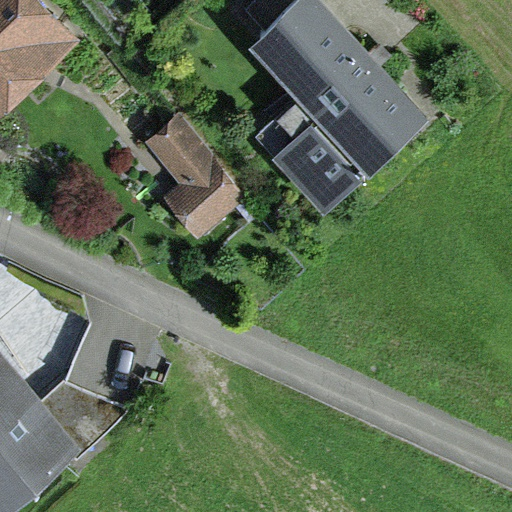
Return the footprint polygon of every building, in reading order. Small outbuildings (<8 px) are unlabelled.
[(0,0),(0,97),(83,8),(74,0),(0,0)] [(446,103),(351,0),(291,0),(258,30),(310,87),(265,128),(335,204),(446,103)] [(173,117),(151,134),(188,179),(176,189),(205,224),(239,196),(173,117)] [(0,413),(28,391),(0,356),(0,413)] [(0,413),(0,496),(69,441),(28,391),(0,413)]
